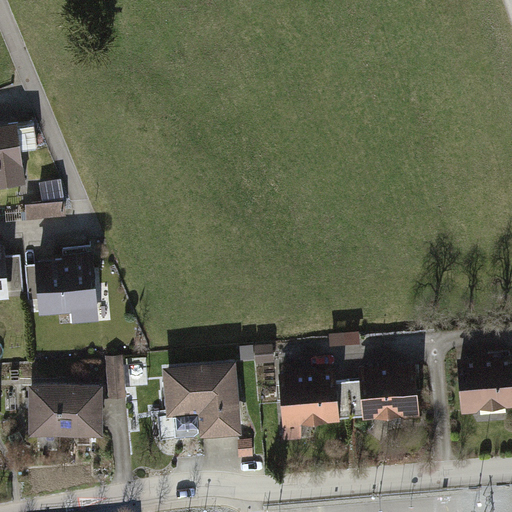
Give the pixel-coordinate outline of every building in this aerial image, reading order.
[(16,124),(0,125),(0,188),(23,186),(16,124)] [(34,216),(70,211),(65,176),(29,180),(34,216)] [(8,247),(0,248),(0,295),(12,294),(8,247)] [(92,259),(35,262),(38,313),(68,311),(69,326),(96,324),(92,259)] [(332,330),(333,342),(363,339),(362,327),(356,328),(332,330)] [(475,359),(460,360),(465,414),(479,413),(479,420),(511,417),(510,410),(511,409),(511,355),(497,357),(497,352),(474,354),(475,359)] [(121,394),(119,354),(103,355),(105,395),(121,394)] [(380,366),(361,368),(367,424),(385,422),(386,429),(417,426),(417,419),(424,418),(419,363),(401,364),(401,358),(380,360),(380,366)] [(234,362),(163,368),(167,418),(197,415),(198,436),(240,433),(234,362)] [(297,374),(279,375),(285,442),(313,440),(312,423),(340,420),(336,371),(318,372),(318,367),(296,369),(297,374)] [(95,382),(25,383),(25,436),(95,435),(95,382)] [(254,441),(242,441),(242,456),(255,455),(254,441)]
